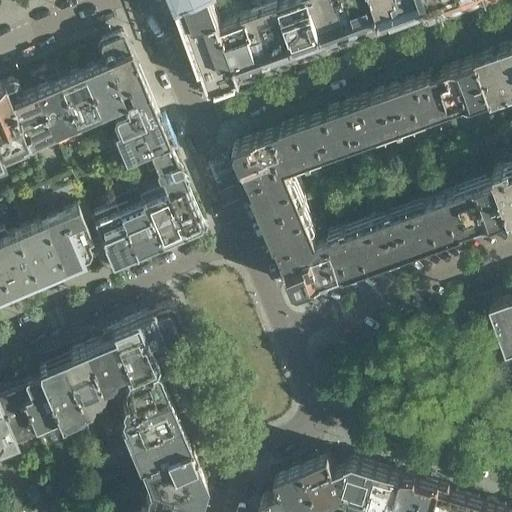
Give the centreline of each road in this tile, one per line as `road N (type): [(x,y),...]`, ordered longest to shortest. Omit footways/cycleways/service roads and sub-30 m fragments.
road 1 (residential): [(196,121),(511,8)]
road 2 (residential): [(0,343),(246,239)]
road 3 (residential): [(285,329),(511,248)]
road 4 (residential): [(323,419),(511,472)]
road 5 (residential): [(229,511),(246,455),(323,419)]
road 6 (residential): [(146,0),(196,121)]
road 7 (residential): [(196,121),(246,239)]
